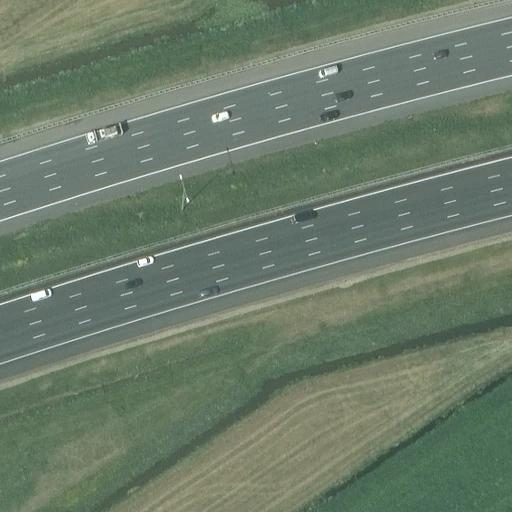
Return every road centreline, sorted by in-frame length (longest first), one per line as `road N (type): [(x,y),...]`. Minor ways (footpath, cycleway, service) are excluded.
road 1 (motorway): [(0,336),(511,188)]
road 2 (motorway): [(511,43),(389,70),(0,189)]
